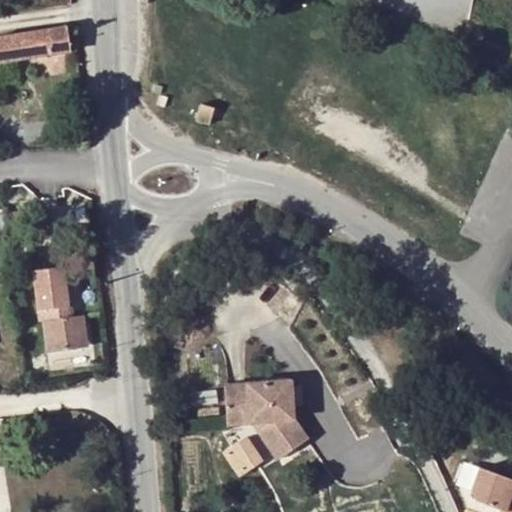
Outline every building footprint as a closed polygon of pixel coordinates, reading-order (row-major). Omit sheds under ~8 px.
[(66,26),(0,36),(0,62),(70,52),(66,26)] [(214,106),(200,103),(194,118),(208,122),(214,106)] [(270,152),(255,147),(253,155),(267,159),(270,152)] [(60,303),(38,306),(45,352),(87,345),(83,314),(62,317),(60,303)] [(292,379),(224,385),(227,425),(252,423),(262,422),(285,455),(309,439),(295,420),(292,379)] [(262,422),(252,423),(278,460),(285,455),(262,422)] [(443,427),(423,438),(424,440),(433,457),(453,447),(443,427)] [(511,511),(511,470),(486,463),(477,494),(505,501),(502,511),(511,511)]
